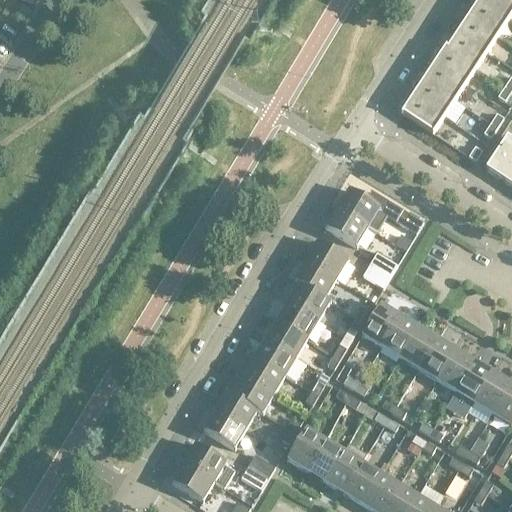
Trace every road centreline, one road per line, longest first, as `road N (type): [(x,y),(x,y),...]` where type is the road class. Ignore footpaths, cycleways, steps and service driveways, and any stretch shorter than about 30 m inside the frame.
road 1 (residential): [(130,489),(360,121)]
road 2 (residential): [(511,227),(360,121)]
road 3 (residential): [(360,121),(440,0)]
